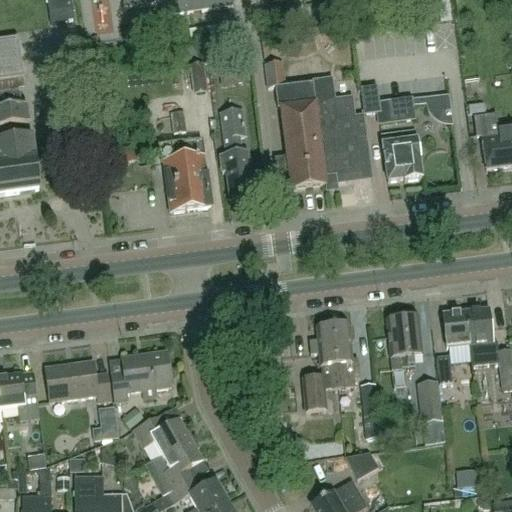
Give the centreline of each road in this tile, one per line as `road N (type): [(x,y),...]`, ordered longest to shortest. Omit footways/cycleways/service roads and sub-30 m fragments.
road 1 (tertiary): [(511,217),(188,260)]
road 2 (tertiary): [(194,313),(511,268)]
road 3 (residential): [(273,511),(207,404),(194,313)]
road 4 (tertiary): [(0,336),(194,313)]
road 5 (tertiary): [(188,260),(0,284)]
